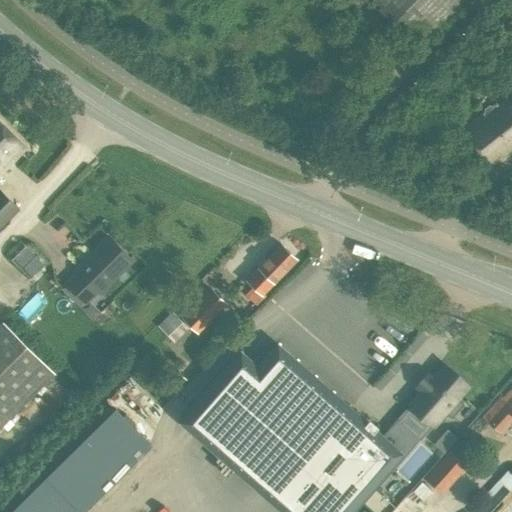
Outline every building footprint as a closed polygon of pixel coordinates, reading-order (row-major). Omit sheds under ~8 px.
[(374,0),(421,47),(468,0),(374,0)] [(511,48),(511,0),(498,0),(483,12),(496,29),(511,48)] [(491,167),(511,150),(511,89),(492,106),(489,104),(484,108),(485,111),(462,129),(491,167)] [(0,226),(18,209),(0,191),(0,172),(25,148),(0,123),(0,226)] [(85,302),(97,290),(99,291),(131,259),(108,237),(76,269),(77,270),(65,282),(85,302)] [(262,293),(296,258),(280,243),(258,266),(246,279),(253,286),(246,293),(256,303),(264,295),(262,293)] [(198,332),(226,303),(210,288),(182,316),(198,332)] [(0,427),(55,373),(9,326),(0,335),(0,427)] [(240,353),(186,415),(297,511),(336,511),(393,446),(277,345),(258,368),(240,353)] [(411,404),(398,418),(420,438),(433,423),(434,424),(444,411),(451,418),(463,404),(456,398),(467,386),(443,365),(431,378),(428,375),(418,386),(421,389),(410,402),(411,404)] [(511,386),(502,398),(501,396),(483,416),(500,431),(511,416),(511,386)] [(424,477),(442,494),(467,465),(449,449),(424,477)]
